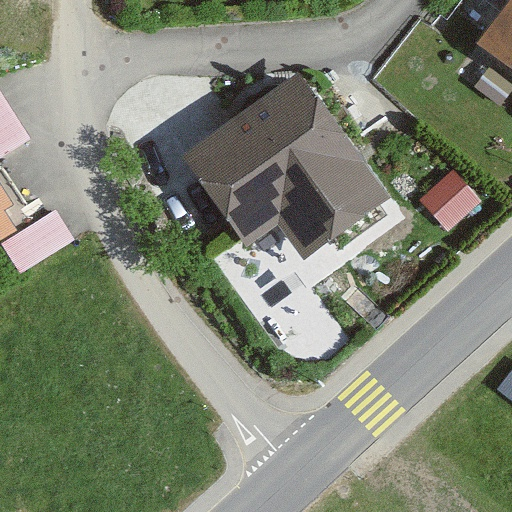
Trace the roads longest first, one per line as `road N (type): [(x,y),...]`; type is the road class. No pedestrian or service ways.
road 1 (unclassified): [(300,465),(199,373),(138,272),(74,76),(72,0)]
road 2 (secondary): [(300,465),(511,274)]
